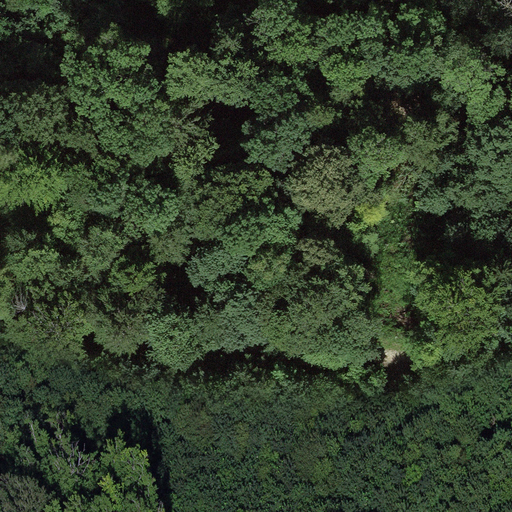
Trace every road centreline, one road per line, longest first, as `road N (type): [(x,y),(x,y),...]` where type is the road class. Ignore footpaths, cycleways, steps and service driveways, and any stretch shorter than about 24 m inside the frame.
road 1 (track): [(0,505),(144,443),(469,351),(511,347)]
road 2 (track): [(0,348),(203,365),(469,351)]
